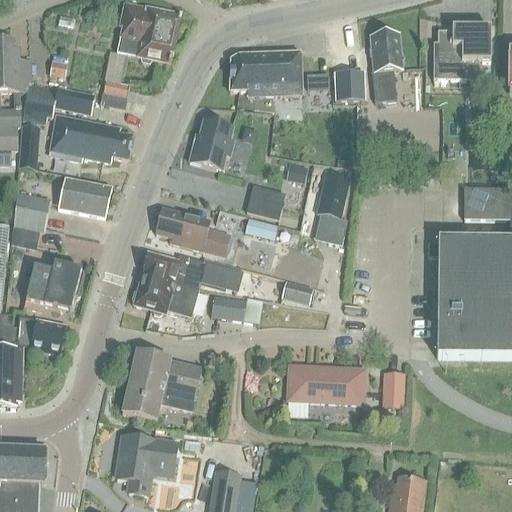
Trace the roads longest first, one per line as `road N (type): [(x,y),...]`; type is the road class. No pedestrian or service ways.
road 1 (unclassified): [(91,339),(210,351),(374,343),(380,197)]
road 2 (secondary): [(214,47),(188,83),(128,221),(91,339)]
road 3 (secondary): [(391,0),(214,47)]
